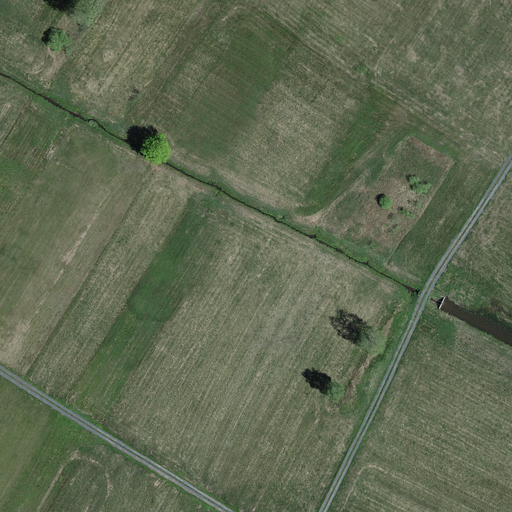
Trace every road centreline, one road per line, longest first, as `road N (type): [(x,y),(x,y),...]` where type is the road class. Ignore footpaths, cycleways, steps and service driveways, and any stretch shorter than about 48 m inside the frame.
road 1 (track): [(326,511),(426,296),(511,160)]
road 2 (track): [(230,511),(0,365)]
